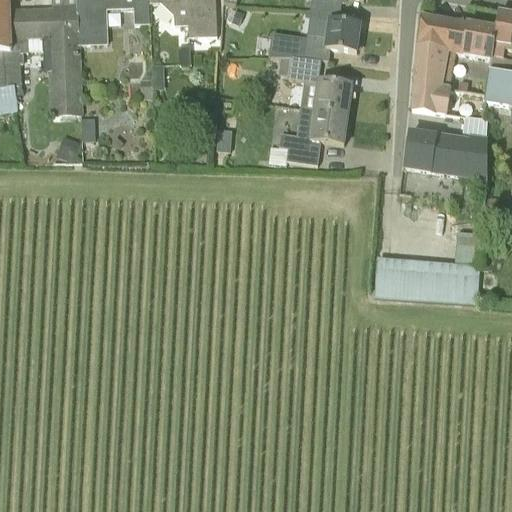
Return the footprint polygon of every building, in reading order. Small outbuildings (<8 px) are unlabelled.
[(0,0),(0,94),(6,94),(7,92),(14,91),(22,90),(19,57),(42,56),(43,65),(48,65),(49,121),(83,119),(81,50),(82,50),(78,0),(51,0),(52,17),(8,18),(7,0),(0,0)] [(78,0),(82,50),(108,49),(107,14),(133,13),(134,29),(150,28),(149,8),(150,8),(149,0),(78,0)] [(149,0),(150,8),(160,8),(173,20),(174,30),(188,30),(188,42),(217,40),(215,0),(149,0)] [(236,10),(237,0),(224,0),(223,9),(236,10)] [(311,0),(309,14),(311,14),(340,19),(342,2),(364,5),(364,0),(311,0)] [(291,63),(321,65),(322,65),(329,65),(330,54),(356,57),(360,29),(338,26),(340,19),(311,14),(308,37),(307,43),(283,39),(281,63),(291,63)] [(511,57),(511,19),(498,17),(496,33),(489,74),(510,78),(511,63),(504,62),(505,56),(511,57)] [(417,51),(417,53),(449,58),(476,63),(474,81),(487,83),(489,74),(496,33),(421,21),(417,51)] [(412,115),(446,118),(450,92),(443,90),(449,58),(417,53),(412,115)] [(279,79),(289,81),(291,63),(281,63),(279,79)] [(291,63),(289,81),(288,84),(318,88),(319,85),(321,65),(291,63)] [(164,92),(163,70),(150,70),(151,93),(164,92)] [(511,77),(510,78),(489,74),(487,83),(483,107),(511,111),(511,77)] [(352,90),(319,85),(314,115),(348,121),(352,90)] [(6,94),(0,94),(0,117),(17,116),(15,92),(7,92),(6,94)] [(288,153),(286,166),(318,170),(320,147),(344,150),(348,121),(314,115),(300,113),(296,141),(281,138),(279,152),(288,153)] [(465,121),(462,140),(487,144),(487,141),(486,141),(488,126),(465,121)] [(81,123),(82,146),(95,145),(94,123),(81,123)] [(231,156),(233,135),(221,134),(219,155),(231,156)] [(405,173),(439,178),(487,187),(487,144),(462,140),(461,144),(410,137),(405,173)] [(74,168),(82,146),(63,140),(56,162),(74,168)] [(377,303),(478,307),(481,239),(458,238),(457,267),(379,264),(377,303)]
